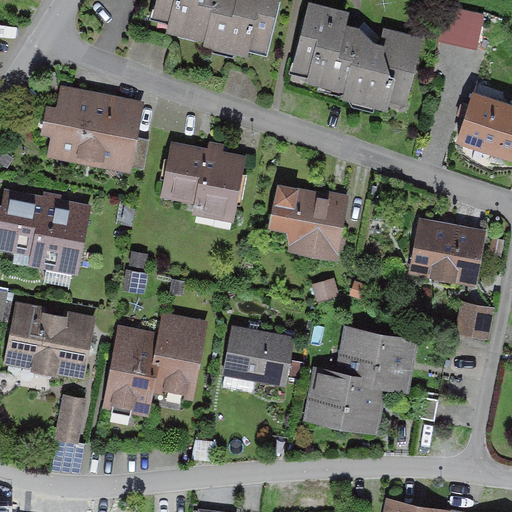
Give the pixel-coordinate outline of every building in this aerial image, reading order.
[(158,0),(153,20),(169,25),(167,32),(205,42),(204,46),(249,58),(251,49),(268,54),(282,0),(158,0)] [(351,13),(312,3),(293,74),(310,78),(308,83),(346,93),(344,99),(389,111),(391,103),(406,107),(424,37),(385,27),(380,44),(375,43),(364,29),(348,25),(351,13)] [(478,15),(446,7),(438,39),(469,47),(478,15)] [(143,103),(62,89),(58,109),(49,108),(44,134),(54,136),(50,156),(131,170),(143,103)] [(511,107),(474,96),(461,139),(511,154),(511,107)] [(173,142),(162,198),(197,205),(195,214),(234,222),(247,157),(173,142)] [(278,184),(269,229),(294,234),(290,252),(337,261),(350,199),(278,184)] [(89,207),(7,192),(4,210),(0,208),(0,249),(35,255),(33,264),(78,272),(89,207)] [(486,234),(421,222),(412,271),(476,283),(486,234)] [(315,284),(320,302),(339,297),(334,279),(315,284)] [(0,321),(2,322),(8,291),(0,289),(0,321)] [(466,303),(460,335),(488,341),(494,308),(466,303)] [(95,323),(17,308),(6,365),(83,380),(88,354),(94,350),(90,344),(95,323)] [(160,336),(119,328),(104,408),(148,416),(153,391),(193,398),(207,322),(164,314),(160,336)] [(296,334),(234,323),(225,372),(287,383),(296,334)] [(361,387),(385,391),(411,395),(421,339),(346,326),(338,372),(363,376),(361,387)] [(363,376),(338,372),(317,368),(308,425),(378,436),(385,391),(361,387),(363,376)] [(441,399),(425,396),(421,419),(437,422),(441,399)] [(63,400),(57,440),(79,443),(85,403),(63,400)] [(394,500),(391,511),(450,511),(451,511),(394,500)]
